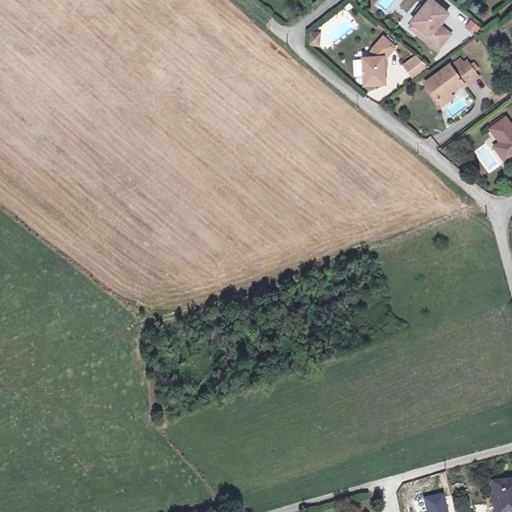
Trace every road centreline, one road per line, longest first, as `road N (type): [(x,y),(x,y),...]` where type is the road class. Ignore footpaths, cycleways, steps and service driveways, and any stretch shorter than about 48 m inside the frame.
road 1 (track): [(464,185),(306,276),(144,315)]
road 2 (residential): [(499,215),(284,36),(333,0)]
road 3 (residential): [(511,448),(280,511)]
